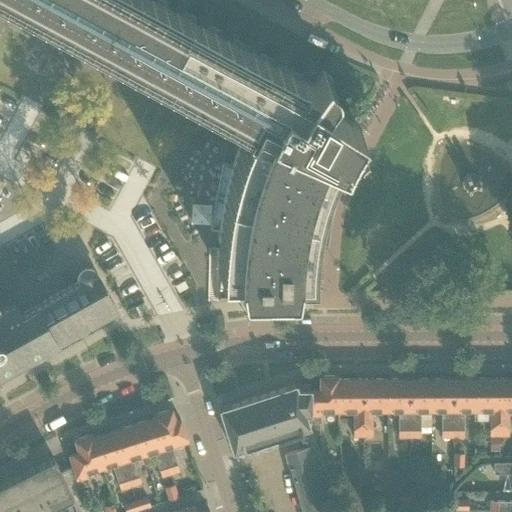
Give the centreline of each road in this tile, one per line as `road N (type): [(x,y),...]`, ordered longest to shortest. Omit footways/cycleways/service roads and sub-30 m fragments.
road 1 (tertiary): [(181,353),(292,338),(511,336)]
road 2 (secondary): [(304,0),(368,33),(412,44),(461,45),(511,29)]
road 3 (tertiary): [(0,435),(89,386),(181,353)]
road 4 (residential): [(181,353),(230,511)]
